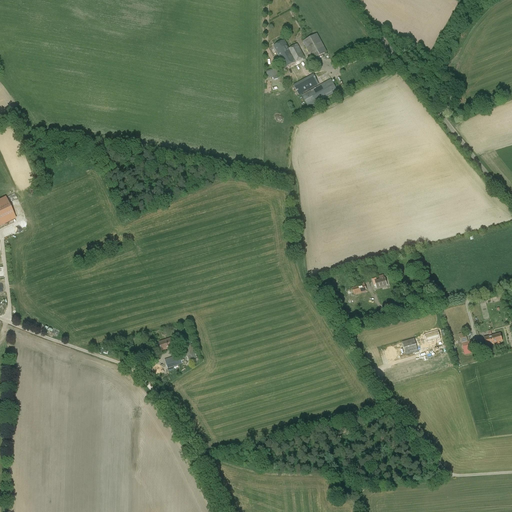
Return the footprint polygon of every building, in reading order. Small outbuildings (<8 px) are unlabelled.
[(302,42),(310,56),(312,60),(327,52),(317,34),(302,42)] [(273,47),(278,56),(285,69),(304,58),(297,45),(289,50),(284,41),(273,47)] [(313,74),(298,83),(293,86),(298,95),(303,93),(304,93),(319,85),(313,74)] [(331,80),(309,91),(302,95),(308,107),(337,92),(331,80)] [(0,226),(16,219),(5,197),(0,199),(0,226)] [(387,286),(385,280),(385,278),(377,280),(376,278),(372,279),(374,286),(376,285),(377,288),(387,286)] [(354,295),(367,292),(364,283),(360,284),(361,286),(352,288),(354,295)] [(438,333),(427,336),(429,344),(440,341),(438,333)] [(474,352),(473,349),(471,341),(467,342),(465,333),(459,334),(461,344),(464,354),(474,352)] [(500,344),(499,343),(499,342),(502,341),(500,334),(492,336),(484,338),(486,346),(493,344),(494,346),(500,344)] [(170,339),(159,343),(162,351),(173,348),(170,339)] [(192,344),(184,346),(188,361),(197,358),(196,354),(192,344)] [(400,352),(398,344),(386,347),(389,355),(400,352)] [(179,356),(165,360),(168,369),(182,364),(179,356)]
